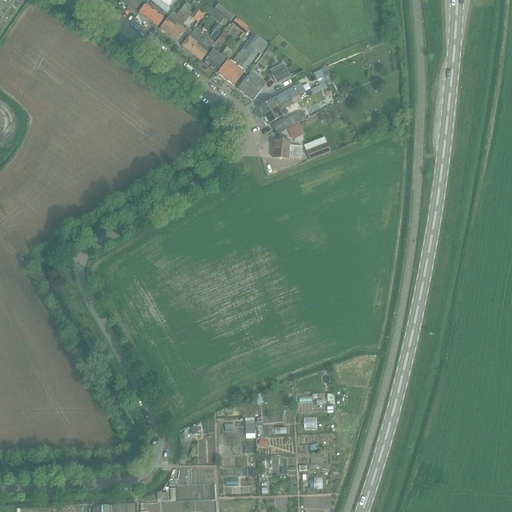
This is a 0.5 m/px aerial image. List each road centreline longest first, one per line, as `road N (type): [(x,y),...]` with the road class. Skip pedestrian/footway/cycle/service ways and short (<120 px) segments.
road 1 (residential): [(0,490),(105,485),(151,466),(156,422),(84,291),(79,265),(92,247),(227,165),(242,143),(227,108),(97,0)]
road 2 (secondary): [(361,511),(398,389),(431,230),(457,0)]
